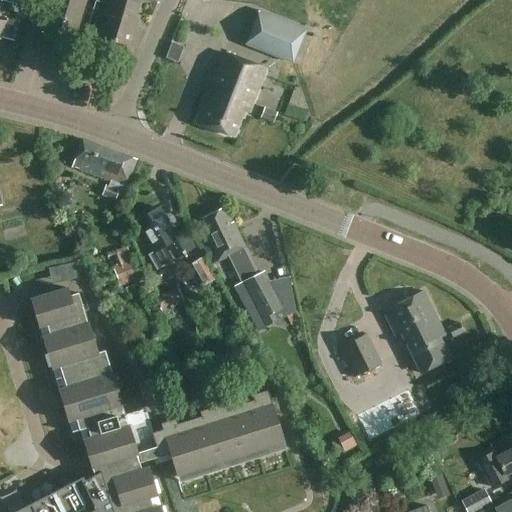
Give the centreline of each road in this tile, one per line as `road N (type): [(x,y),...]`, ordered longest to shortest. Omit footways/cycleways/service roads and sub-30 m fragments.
road 1 (tertiary): [(506,314),(478,287),(413,253),(115,134)]
road 2 (residential): [(115,134),(169,0)]
